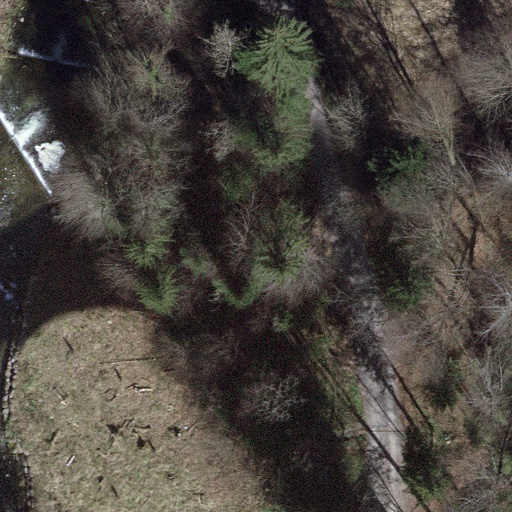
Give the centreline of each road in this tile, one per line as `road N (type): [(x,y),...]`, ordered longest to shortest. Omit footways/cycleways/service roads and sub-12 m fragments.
road 1 (track): [(379,511),(384,355),(279,0)]
road 2 (track): [(0,230),(98,325),(229,511)]
